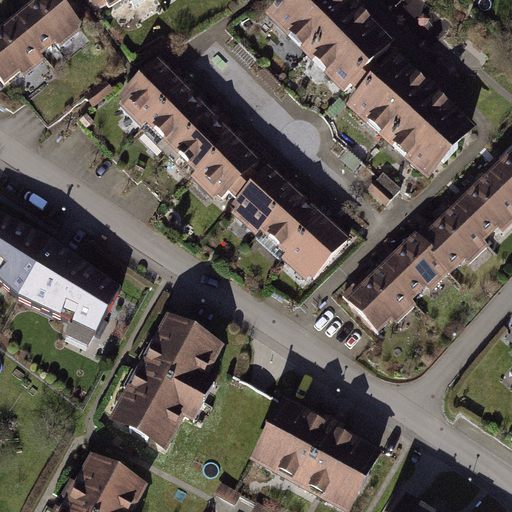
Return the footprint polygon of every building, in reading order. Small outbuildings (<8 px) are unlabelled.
[(50,0),(19,25),(45,56),(84,24),(78,18),(84,13),(73,0),(50,0)] [(96,0),(100,7),(107,2),(112,10),(126,0),(133,0),(136,4),(142,0),(96,0)] [(352,0),(288,0),(275,14),(357,95),(394,54),(396,55),(402,49),(352,0)] [(19,25),(0,40),(0,80),(6,87),(39,60),(45,56),(19,25)] [(357,95),(351,102),(436,178),(479,131),(396,55),(394,54),(357,95)] [(162,64),(125,101),(149,126),(192,84),(183,74),(178,80),(162,64)] [(192,84),(149,126),(173,150),(212,111),(204,102),(202,104),(197,99),(202,94),(192,84)] [(216,107),(173,150),(197,173),(236,135),(227,126),(226,128),(221,123),(226,118),(216,107)] [(240,131),(197,173),(220,196),(229,187),(242,199),(262,177),(250,165),(257,158),(245,147),(251,142),(240,131)] [(511,149),(495,166),(490,160),(481,168),(511,200),(511,149)] [(242,199),(233,208),(259,231),(300,188),(290,178),(285,184),(269,170),(242,199)] [(511,206),(511,200),(486,174),(461,198),(455,193),(447,201),(481,237),(511,206)] [(403,191),(386,176),(379,184),(396,199),(403,191)] [(259,232),(283,255),(324,211),(314,201),(309,206),(304,201),(305,200),(297,192),(259,232)] [(481,237),(452,206),(426,231),(421,225),(412,233),(447,269),(481,237)] [(284,255),(309,279),(318,269),(345,240),(329,225),(335,219),(325,211),(284,255)] [(58,243),(7,217),(0,226),(0,278),(25,300),(38,306),(101,335),(127,291),(58,243)] [(442,265),(413,235),(388,259),(383,254),(374,262),(408,297),(442,265)] [(408,297),(379,267),(354,292),(348,286),(340,294),(374,330),(408,297)] [(143,378),(118,423),(135,433),(134,435),(150,444),(151,442),(157,445),(169,452),(218,365),(225,351),(174,323),(151,364),(148,362),(140,376),(143,378)] [(272,440),(260,462),(352,511),(358,511),(367,495),(371,497),(381,478),(378,477),(388,458),(346,436),(348,432),(334,425),(332,428),(290,405),(280,424),(278,422),(269,439),(272,440)] [(136,511),(149,490),(98,461),(75,502),(71,500),(64,511),(136,511)] [(433,511),(409,497),(400,511),(433,511)]
